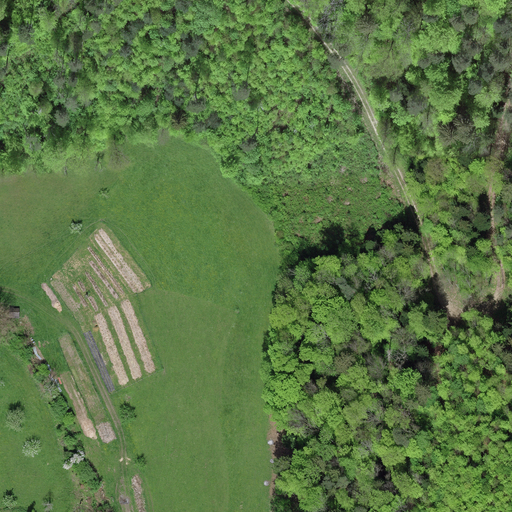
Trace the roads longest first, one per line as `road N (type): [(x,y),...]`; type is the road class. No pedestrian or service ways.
road 1 (track): [(288,0),(351,76),(453,306)]
road 2 (track): [(453,306),(478,313),(502,292),(492,192),(511,90)]
